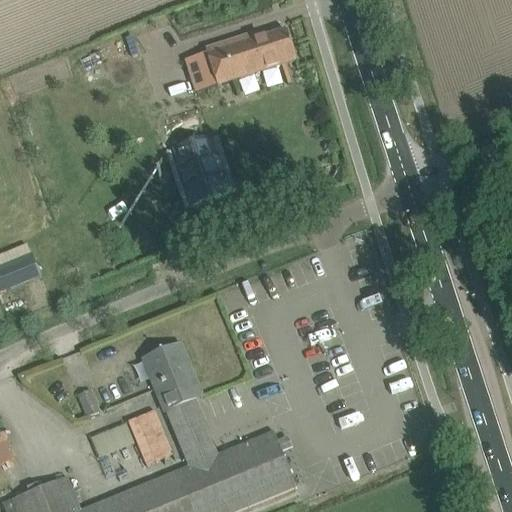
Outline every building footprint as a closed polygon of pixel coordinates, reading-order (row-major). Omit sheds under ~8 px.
[(296,62),(286,32),(261,40),(259,34),(206,51),(207,55),(188,61),(198,93),(217,87),(218,88),(296,62)] [(0,269),(0,293),(40,277),(31,257),(0,269)] [(166,413),(195,401),(196,400),(187,377),(192,374),(180,346),(148,359),(155,374),(150,376),(165,413),(166,413)] [(90,392),(79,396),(88,418),(100,414),(90,392)] [(274,432),(218,456),(195,401),(166,413),(189,468),(81,511),(68,479),(12,501),(16,511),(240,511),(297,489),(274,432)] [(96,458),(135,445),(143,467),(171,457),(155,413),(89,437),(96,458)]
